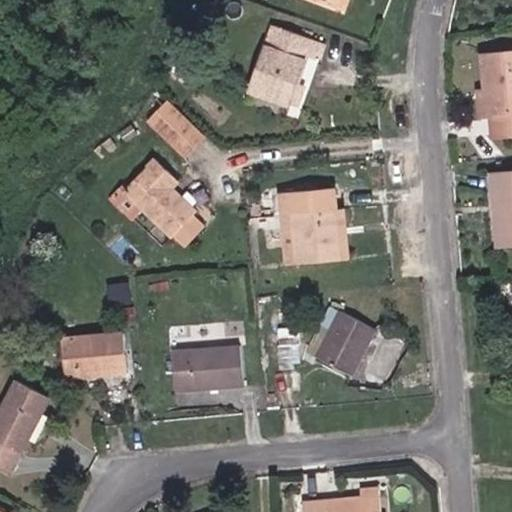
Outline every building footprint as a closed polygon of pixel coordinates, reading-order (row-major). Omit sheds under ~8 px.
[(338,0),(306,0),(335,10),(338,0)] [(353,0),(338,0),(335,10),(347,15),(353,0)] [(247,95),(286,110),(294,88),(306,58),(317,62),(324,45),(273,26),(247,95)] [(511,62),(485,63),(486,96),(488,126),(511,124),(511,62)] [(297,114),(305,92),(294,88),(286,110),(297,114)] [(488,126),(486,96),(479,96),(481,126),(488,126)] [(201,138),(164,101),(146,121),(181,158),(201,138)] [(177,186),(155,165),(125,195),(185,247),(204,227),(172,192),(177,186)] [(511,259),(511,184),(494,185),(498,260),(511,259)] [(340,267),(336,218),(290,223),(295,271),(340,267)] [(127,306),(125,287),(105,289),(108,309),(127,306)] [(349,304),(338,298),(301,356),(313,364),(349,304)] [(384,325),(349,304),(313,364),(349,386),(384,325)] [(124,374),(123,338),(59,340),(60,377),(124,374)] [(238,352),(168,355),(170,395),(240,392),(238,352)] [(11,382),(0,403),(0,476),(5,479),(46,400),(11,382)] [(357,494),(358,503),(374,502),(374,493),(357,494)] [(375,511),(374,502),(358,503),(357,511),(338,511),(338,503),(300,507),(300,511),(375,511)]
